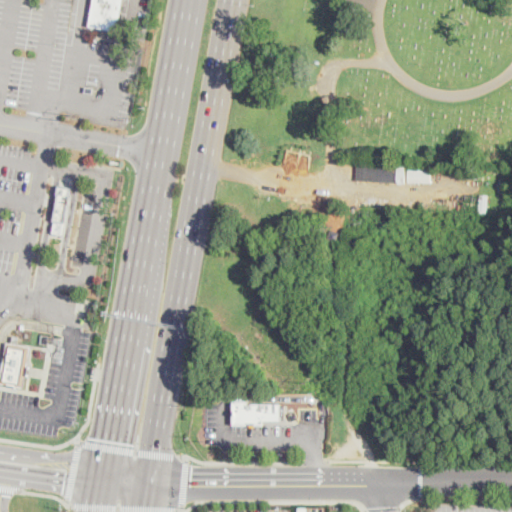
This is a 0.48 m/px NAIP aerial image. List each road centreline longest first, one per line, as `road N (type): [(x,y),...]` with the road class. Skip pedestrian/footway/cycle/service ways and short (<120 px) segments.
road 1 (primary): [(153,482),(237,0)]
road 2 (primary): [(157,186),(101,476)]
road 3 (residential): [(382,481),(153,482)]
road 4 (primary): [(192,0),(157,186)]
road 5 (residential): [(382,481),(511,478)]
